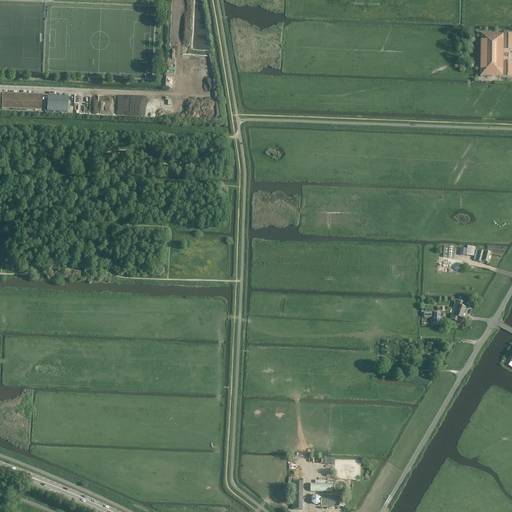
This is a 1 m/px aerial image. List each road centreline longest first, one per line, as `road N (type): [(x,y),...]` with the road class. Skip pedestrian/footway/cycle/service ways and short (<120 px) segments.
road 1 (unknown): [(0,175),(239,187),(225,479),(257,511)]
road 2 (unknown): [(511,124),(236,114),(239,187)]
road 3 (unclassified): [(389,501),(493,321)]
